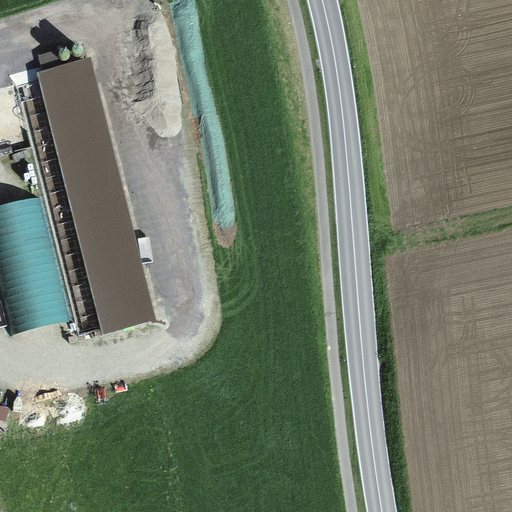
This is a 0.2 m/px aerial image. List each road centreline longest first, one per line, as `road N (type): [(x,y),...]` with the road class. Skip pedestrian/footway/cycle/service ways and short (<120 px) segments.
road 1 (secondary): [(321,0),(338,77),(382,511)]
road 2 (track): [(511,216),(353,251)]
